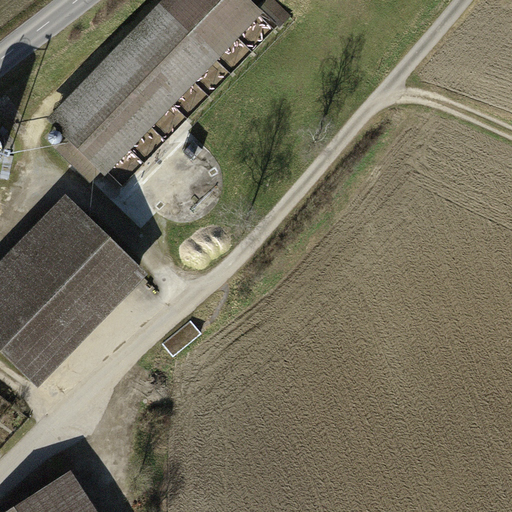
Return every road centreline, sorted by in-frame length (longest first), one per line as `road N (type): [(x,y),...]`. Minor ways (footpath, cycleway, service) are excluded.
road 1 (residential): [(0,485),(173,305)]
road 2 (track): [(381,100),(425,99),(511,136)]
